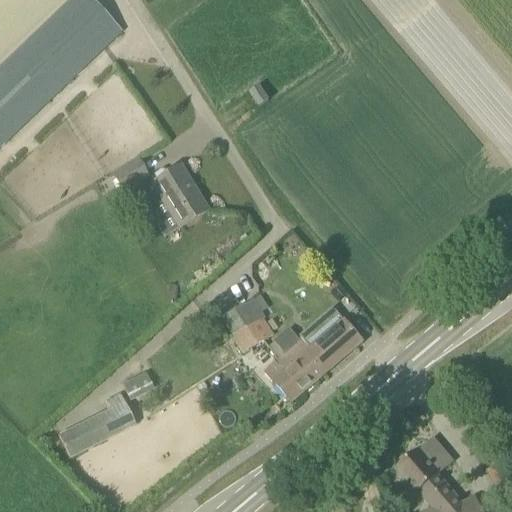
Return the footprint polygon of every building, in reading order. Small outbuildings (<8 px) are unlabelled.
[(71,0),(0,68),(0,148),(127,27),(100,0),(71,0)] [(261,107),(269,102),(260,87),(251,93),(261,107)] [(123,191),(147,176),(137,161),(113,176),(123,191)] [(152,185),(179,230),(208,212),(180,168),(152,185)] [(263,318),(234,336),(233,336),(244,354),(273,336),(263,318)] [(303,341),(283,357),(292,368),(297,364),(307,377),(313,372),(313,370),(310,367),(314,364),(324,376),(364,342),(345,321),(311,351),(303,341)] [(292,403),(324,376),(314,364),(310,367),(313,370),(313,372),(307,377),(297,364),(292,368),(283,357),(266,373),(292,403)] [(121,387),(129,403),(153,391),(145,375),(121,387)] [(75,459),(136,429),(120,396),(110,401),(115,410),(59,438),(71,461),(75,459)] [(398,469),(418,493),(419,493),(433,509),(427,511),(482,511),(475,498),(463,505),(419,452),(398,469)]
